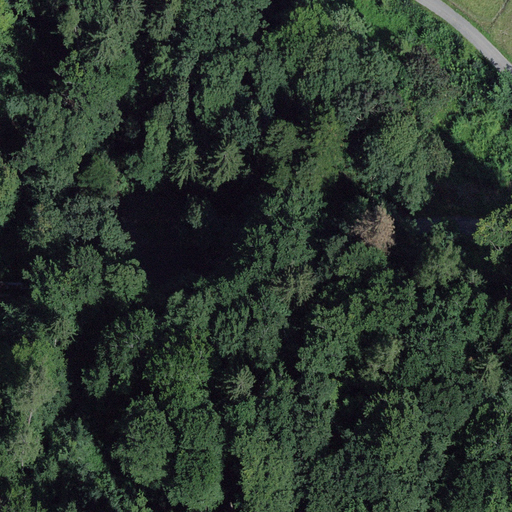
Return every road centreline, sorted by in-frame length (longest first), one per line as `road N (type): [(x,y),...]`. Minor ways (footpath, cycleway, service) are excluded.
road 1 (track): [(323,234),(107,320)]
road 2 (track): [(511,405),(471,367),(447,357),(300,348)]
road 3 (track): [(300,348),(206,344),(107,320)]
road 4 (track): [(511,234),(428,225),(323,234)]
